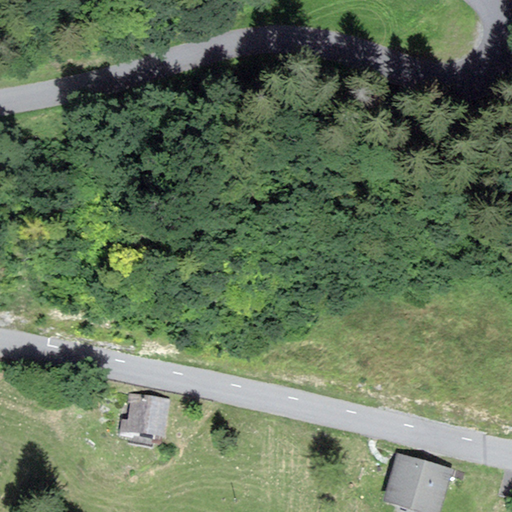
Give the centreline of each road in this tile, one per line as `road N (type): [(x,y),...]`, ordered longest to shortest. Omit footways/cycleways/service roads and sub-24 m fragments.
road 1 (unclassified): [(486,0),(499,28),(497,58),(468,81),(282,40),(0,102)]
road 2 (unclassified): [(0,345),(511,452)]
